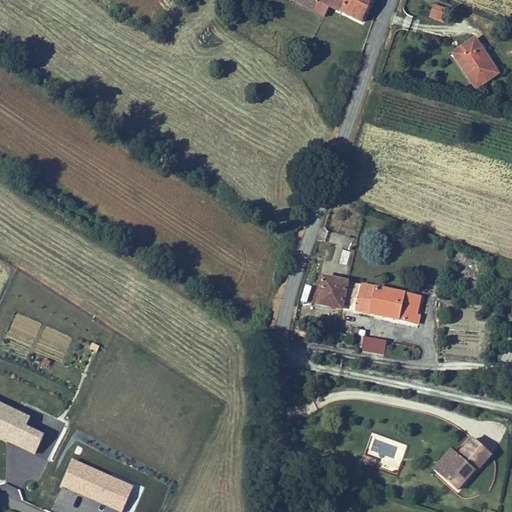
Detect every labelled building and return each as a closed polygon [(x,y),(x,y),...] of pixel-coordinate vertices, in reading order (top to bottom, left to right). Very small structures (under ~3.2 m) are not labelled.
[(369,13),(375,0),(288,0),(290,1),(289,0),(315,0),(311,10),(323,16),(329,5),(363,23),(369,13)] [(291,0),(311,10),(315,0),(291,0)] [(442,22),(447,8),(434,3),(429,17),(442,22)] [(463,51),(455,57),(476,89),(496,76),(485,59),(487,57),(475,39),(461,48),(463,51)] [(461,48),(453,54),(455,57),(463,51),(461,48)] [(498,74),(487,57),(485,59),(496,76),(498,74)] [(351,252),(343,250),(340,263),(347,265),(351,252)] [(348,283),(324,278),(318,304),(342,310),(342,309),(348,283)] [(471,279),(468,288),(476,291),(479,281),(471,279)] [(348,283),(342,309),(355,312),(355,310),(399,320),(405,294),(375,288),(348,283)] [(405,294),(399,320),(416,324),(421,298),(405,294)] [(386,341),(363,337),(361,351),(384,355),(386,341)] [(0,438),(35,455),(44,436),(27,428),(31,419),(0,404),(0,438)] [(489,461),(471,445),(456,463),(457,464),(445,478),(445,488),(456,497),(473,477),(475,478),(489,461)] [(457,464),(456,463),(449,456),(431,477),(445,488),(445,478),(457,464)] [(71,461),(62,483),(122,508),(132,486),(71,461)] [(372,466),(360,462),(358,468),(370,472),(372,466)]
